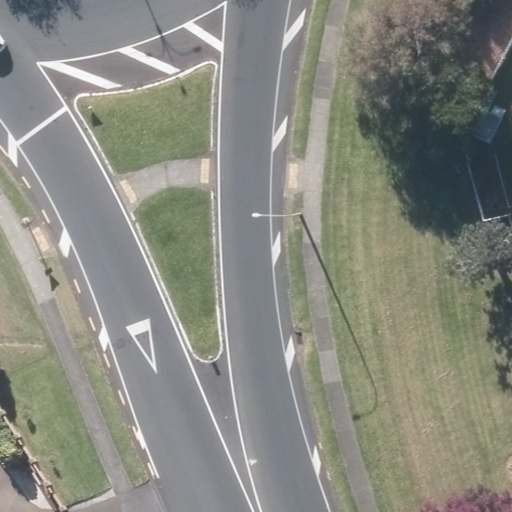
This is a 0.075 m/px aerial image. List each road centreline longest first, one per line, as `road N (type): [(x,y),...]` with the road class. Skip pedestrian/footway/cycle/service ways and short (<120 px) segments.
road 1 (secondary): [(238,511),(182,426),(0,23)]
road 2 (secondary): [(238,0),(241,212),(260,511)]
road 3 (secondary): [(168,0),(86,26),(0,17)]
